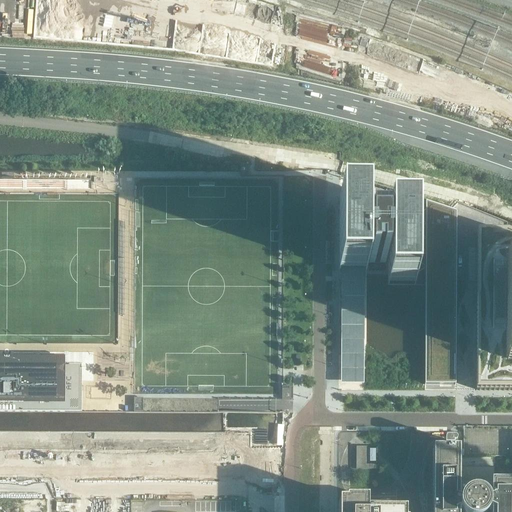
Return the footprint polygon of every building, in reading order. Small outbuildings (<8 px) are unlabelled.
[(425,385),(455,385),(456,212),(368,185),(340,176),(339,270),(342,270),(342,385),(365,385),(365,390),(425,391),(425,385)] [(511,233),(507,231),(477,231),(477,232),(477,238),(476,238),(477,238),(477,242),(476,243),(477,243),(477,247),(476,247),(476,248),(477,248),(477,252),(476,252),(476,253),(477,253),(477,257),(476,257),(477,258),(477,262),(476,262),(477,262),(477,266),(476,267),(477,267),(477,271),(476,271),(476,272),(477,272),(477,276),(476,276),(476,277),(477,277),(477,281),(476,281),(476,286),(477,286),(477,290),(476,291),(476,301),(477,301),(477,305),(476,305),(476,325),(477,325),(477,329),(476,329),(476,363),(476,367),(475,391),(511,391),(511,233)] [(0,365),(0,401),(31,402),(31,406),(81,406),(82,367),(0,365)] [(293,389),(281,389),(281,400),(219,400),(219,412),(293,412),(293,389)] [(511,456),(511,427),(463,427),(463,430),(463,432),(463,451),(463,457),(511,456)] [(459,457),(462,457),(462,450),(459,450),(459,449),(452,449),(452,447),(453,447),(454,447),(455,446),(455,445),(455,444),(455,443),(455,442),(454,442),(453,442),(446,442),(445,442),(444,442),(444,443),(443,444),(443,449),(433,449),(432,510),(432,511),(511,511),(511,483),(494,483),(494,468),(476,468),(459,468),(459,457)] [(356,447),(356,469),(378,469),(378,447),(356,447)]
